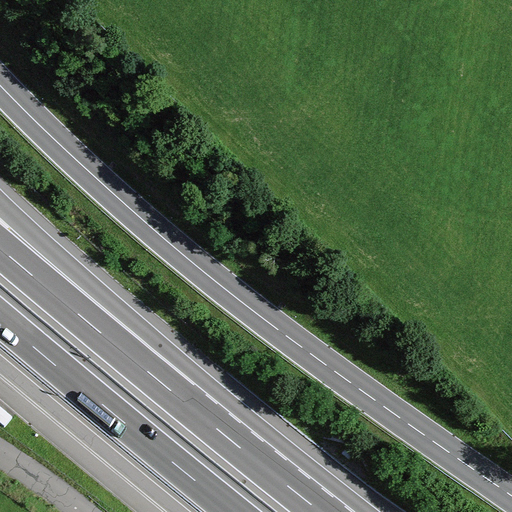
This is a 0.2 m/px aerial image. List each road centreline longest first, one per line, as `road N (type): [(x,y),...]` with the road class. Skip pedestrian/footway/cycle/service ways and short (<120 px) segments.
road 1 (primary): [(511,499),(381,409),(98,183),(0,86)]
road 2 (motorway): [(369,511),(80,276),(0,200)]
road 3 (motorway): [(321,511),(0,249)]
road 4 (motorway): [(0,317),(233,511)]
